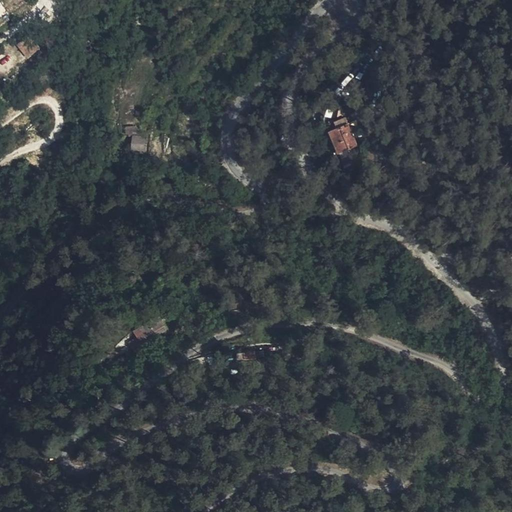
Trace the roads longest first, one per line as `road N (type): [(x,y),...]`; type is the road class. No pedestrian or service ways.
road 1 (unclassified): [(211,511),(293,473),(329,471),(391,497),(403,491),(401,473),(274,417),(139,445),(91,482),(75,474),(84,452),(230,348),(279,333),(351,334),(483,401),(507,394),(506,366),(479,314),(435,263),(392,228),(351,210),(312,173),(289,111),(300,84),(357,17),(351,0),(329,3),(230,125),(229,149),(275,210),(272,225)]
road 2 (unclassified): [(0,323),(98,216),(146,212),(250,232),(272,225)]
road 3 (track): [(0,159),(45,143),(59,115),(51,102),(32,102),(0,126)]
